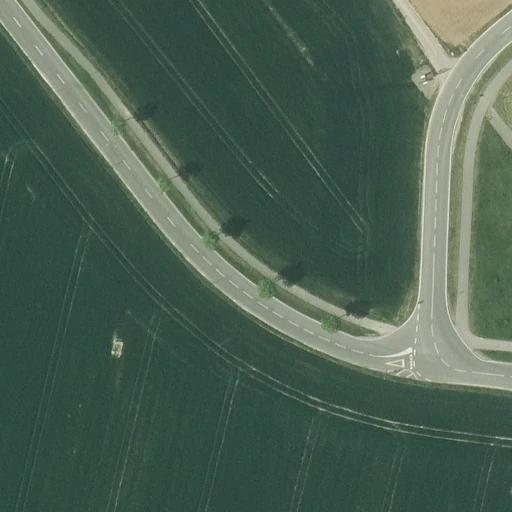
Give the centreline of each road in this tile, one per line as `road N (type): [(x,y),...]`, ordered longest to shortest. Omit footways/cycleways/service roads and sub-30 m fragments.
road 1 (unclassified): [(0,0),(172,222),(237,286),(325,342),(387,355),(434,345)]
road 2 (unclassified): [(434,345),(438,155),(461,82)]
